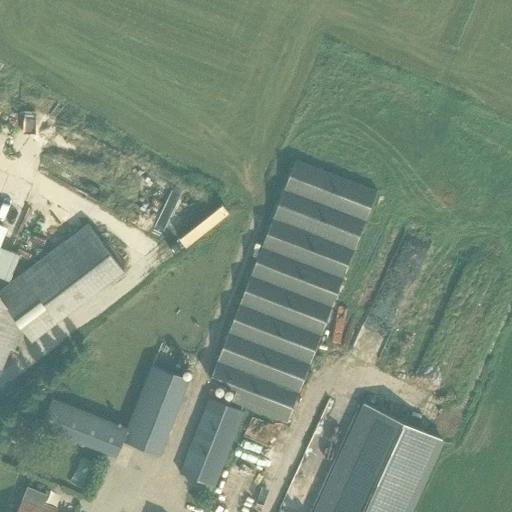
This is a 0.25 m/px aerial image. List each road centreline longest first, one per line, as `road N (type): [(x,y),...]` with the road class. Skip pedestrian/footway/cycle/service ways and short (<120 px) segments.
road 1 (unknown): [(0,367),(159,243)]
road 2 (unknown): [(265,511),(344,346)]
